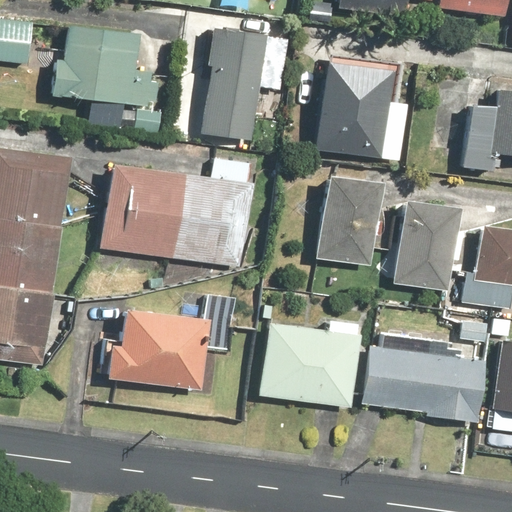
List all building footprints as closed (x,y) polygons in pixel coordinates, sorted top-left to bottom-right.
[(326,0),(325,8),(396,16),(397,0),(326,0)] [(497,0),(426,0),(425,7),(497,13),(497,0)] [(511,40),(511,0),(503,0),(502,40),(511,40)] [(245,135),(251,56),(275,57),(277,37),(256,36),(257,15),(199,11),(190,131),(245,135)] [(24,22),(0,20),(0,62),(22,63),(24,22)] [(112,131),(113,118),(128,120),(127,130),(150,132),(156,74),(122,71),(126,29),(53,22),(50,57),(41,56),(38,94),(78,98),(75,127),(112,131)] [(379,65),(307,60),(301,150),(373,155),(379,65)] [(452,103),(450,167),(480,168),(480,160),(511,160),(511,83),(482,83),(481,104),(452,103)] [(63,156),(0,148),(0,361),(35,366),(63,156)] [(200,174),(99,159),(86,246),(230,269),(247,162),(203,155),(200,174)] [(366,174),(308,170),(302,260),(360,264),(366,174)] [(436,288),(441,204),(388,200),(382,285),(436,288)] [(511,227),(469,225),(466,268),(455,267),(452,304),(503,307),(504,286),(511,286),(511,227)] [(188,390),(194,349),(225,354),(234,299),(196,293),(193,318),(108,306),(103,342),(96,341),(91,375),(188,390)] [(480,321),(450,319),(449,339),(478,341),(480,321)] [(253,323),(247,398),(342,405),(348,330),(253,323)] [(465,422),(473,357),(449,354),(450,342),(371,332),(369,344),(356,342),(348,407),(465,422)] [(480,428),(511,430),(511,340),(487,339),(480,428)]
